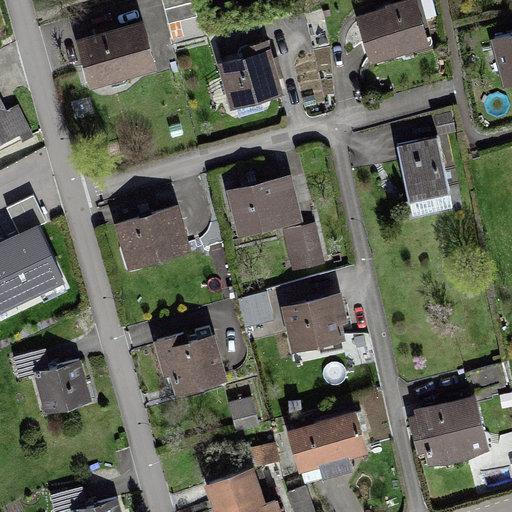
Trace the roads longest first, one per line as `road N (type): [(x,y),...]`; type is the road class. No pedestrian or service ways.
road 1 (residential): [(331,125),(417,511)]
road 2 (residential): [(159,511),(74,198)]
road 3 (residential): [(74,198),(331,125)]
road 4 (residential): [(74,198),(18,0)]
road 5 (residential): [(331,125),(457,93)]
